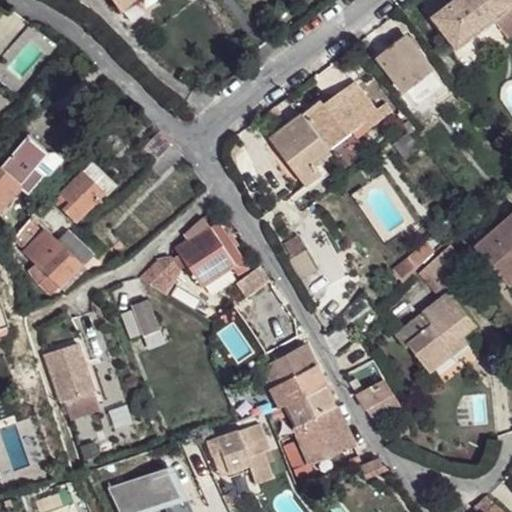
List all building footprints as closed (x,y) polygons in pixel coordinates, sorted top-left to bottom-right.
[(110,0),(118,10),(131,0),(110,0)] [(511,0),(467,0),(456,9),(449,1),(432,14),(463,53),(511,14),(511,0)] [(467,0),(453,0),(449,1),(456,9),(467,0)] [(373,53),(379,61),(406,38),(401,32),(373,53)] [(406,38),(379,61),(405,94),(433,71),(406,38)] [(323,102),(306,116),(331,152),(377,115),(355,84),(335,100),(326,106),(323,102)] [(331,152),(306,116),(274,139),(311,188),(326,176),(316,162),(331,152)] [(169,146),(158,134),(139,152),(151,164),(169,146)] [(0,169),(0,172),(19,188),(44,157),(24,140),(0,169)] [(182,158),(169,146),(151,164),(164,175),(182,158)] [(44,157),(19,188),(27,195),(56,159),(47,152),(44,157)] [(93,163),(56,205),(79,224),(115,183),(93,163)] [(0,211),(19,188),(0,172),(0,211)] [(511,218),(479,247),(511,284),(511,218)] [(0,243),(6,250),(18,236),(2,223),(0,224),(0,243)] [(184,236),(188,243),(205,232),(200,223),(184,236)] [(36,231),(29,224),(18,236),(6,250),(12,256),(36,231)] [(233,268),(199,289),(204,299),(246,272),(216,225),(209,230),(233,268)] [(185,268),(199,289),(233,268),(209,230),(205,232),(188,243),(175,251),(178,256),(185,268)] [(80,267),(57,245),(47,235),(26,257),(36,268),(29,275),(51,296),(58,290),(80,267)] [(64,238),(57,245),(80,267),(86,259),(64,238)] [(410,262),(418,272),(420,271),(436,255),(427,247),(410,262)] [(460,280),(439,251),(436,255),(420,271),(439,297),(460,280)] [(171,261),(178,272),(185,268),(178,256),(171,261)] [(142,279),(165,293),(178,272),(171,261),(171,260),(158,263),(142,279)] [(394,274),(403,285),(418,272),(410,262),(394,274)] [(267,283),(258,268),(237,284),(247,298),(267,283)] [(275,284),(270,287),(255,298),(262,309),(282,295),(275,284)] [(453,292),(400,334),(411,349),(414,346),(435,375),(457,359),(451,352),(483,328),(453,292)] [(268,319),(262,309),(255,298),(238,311),(251,329),(262,324),(268,319)] [(128,307),(141,338),(158,331),(145,300),(128,307)] [(0,350),(15,345),(0,301),(0,350)] [(267,355),(277,349),(262,324),(251,329),(267,355)] [(158,331),(141,338),(146,352),(172,342),(167,329),(158,331)] [(82,343),(48,354),(65,402),(97,392),(98,391),(82,343)] [(313,370),(303,348),(263,368),(273,389),(313,370)] [(222,373),(230,398),(241,395),(232,369),(222,373)] [(324,388),(313,370),(273,389),(282,407),(324,388)] [(384,382),(358,397),(368,413),(375,425),(401,409),(401,407),(394,397),(384,382)] [(334,409),(324,388),(282,407),(294,430),(334,409)] [(97,392),(65,402),(70,420),(102,409),(97,392)] [(230,398),(235,411),(248,406),(243,394),(241,395),(230,398)] [(354,450),(334,409),(294,430),(310,466),(323,461),(354,450)] [(207,443),(212,459),(221,457),(228,476),(249,470),(253,483),(271,477),(262,450),(267,448),(259,425),(207,443)] [(385,441),(388,446),(410,432),(408,426),(385,441)] [(221,457),(212,459),(219,479),(228,476),(221,457)] [(310,466),(289,473),(298,494),(331,482),(323,461),(310,466)] [(364,468),(359,461),(350,465),(352,473),(356,471),(364,468)] [(379,463),(364,468),(356,471),(362,486),(384,477),(379,463)] [(152,473),(109,487),(117,511),(138,511),(160,505),(179,498),(171,473),(154,479),(152,473)] [(494,511),(496,510),(485,499),(473,510),(474,511),(494,511)]
